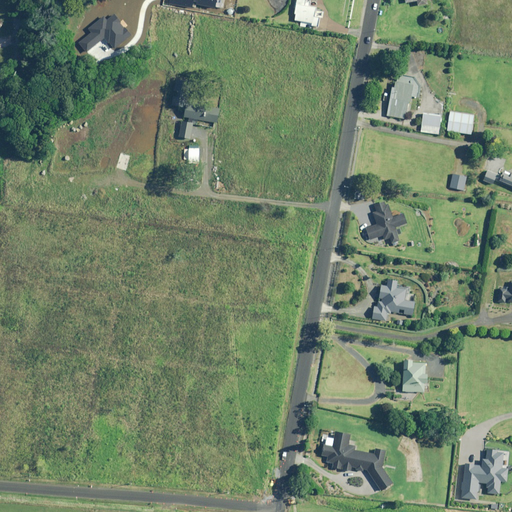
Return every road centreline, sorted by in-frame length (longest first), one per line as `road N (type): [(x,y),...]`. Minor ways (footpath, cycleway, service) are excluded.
road 1 (residential): [(371,0),(279,507)]
road 2 (unclassified): [(0,484),(279,507)]
